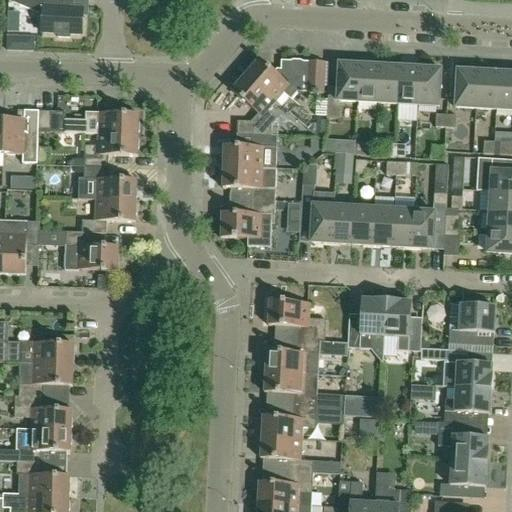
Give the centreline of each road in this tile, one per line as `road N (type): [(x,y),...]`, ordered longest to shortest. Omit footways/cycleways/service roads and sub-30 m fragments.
road 1 (residential): [(511,281),(226,279)]
road 2 (residential): [(253,22),(511,31)]
road 3 (residential): [(217,511),(226,279)]
road 4 (residential): [(191,250),(176,220),(181,80)]
road 5 (residential): [(103,471),(111,305)]
